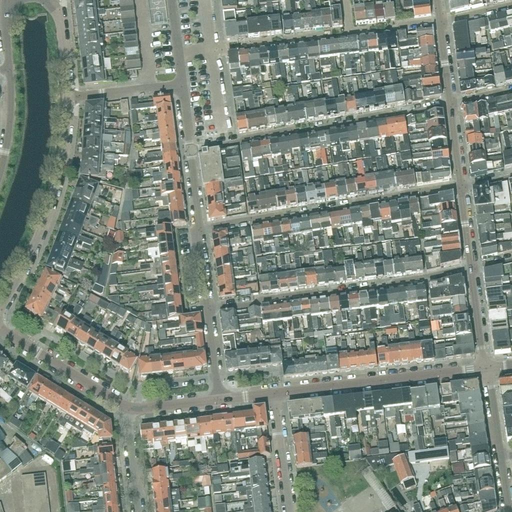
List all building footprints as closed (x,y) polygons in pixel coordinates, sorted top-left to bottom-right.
[(77,15),(99,12),(97,0),(76,2),(76,8),(75,9),(75,13),(77,14),(77,15)] [(237,5),(247,4),(246,0),(243,0),(237,0),(232,1),(222,1),(223,11),(237,11),(237,5)] [(310,3),(309,0),(299,0),(300,3),(305,3),(306,16),(301,16),(303,32),(313,31),(310,3)] [(315,6),(314,6),(312,0),(309,0),(310,3),(313,31),(322,30),(321,14),(316,15),(315,6)] [(364,9),(359,9),(358,0),(352,0),(356,26),(366,25),(364,9)] [(374,8),(369,8),(367,0),(362,0),(364,9),(366,25),(376,23),(374,8)] [(383,6),(379,7),(377,0),(372,0),(374,8),(376,23),(385,22),(383,6)] [(393,5),(388,5),(387,0),(382,0),(383,6),(385,22),(395,21),(393,5)] [(404,10),(413,9),(430,7),(428,0),(412,0),(413,3),(403,4),(404,10)] [(451,14),(482,7),(481,0),(471,0),(465,1),(449,3),(451,14)] [(284,34),(293,33),(291,8),(290,3),(290,2),(285,2),(287,18),(282,18),(284,34)] [(296,8),(295,8),(294,2),(290,3),(291,8),(293,33),(303,32),(301,16),(296,17),(296,8)] [(332,29),(329,6),(329,4),(324,4),(325,13),(321,14),(322,30),(332,29)] [(341,9),(335,10),(335,5),(329,6),(332,29),(343,27),(341,9)] [(415,19),(431,17),(430,7),(413,9),(415,19)] [(122,22),(135,20),(134,8),(121,10),(122,22)] [(280,19),(273,20),(272,10),(267,11),(269,20),(271,36),(282,35),(280,19)] [(100,18),(105,17),(104,12),(99,12),(77,15),(78,20),(76,21),(77,25),(78,26),(78,27),(100,24),(100,18)] [(238,40),(236,24),(234,13),(223,14),(227,41),(238,40)] [(258,22),(251,22),(250,13),(245,14),(249,39),(260,37),(258,22)] [(238,40),(249,39),(245,14),(241,14),(242,23),(236,24),(238,40)] [(511,45),(511,41),(510,37),(505,16),(496,18),(500,32),(503,31),(508,49),(511,47),(511,45)] [(504,49),(500,32),(496,18),(487,20),(490,34),(495,33),(497,43),(491,44),(493,52),(504,49)] [(123,34),(136,32),(135,20),(122,22),(123,34)] [(260,37),(271,36),(269,20),(258,22),(260,37)] [(480,30),(485,30),(484,21),(454,28),(452,30),(455,47),(469,45),(475,45),(474,35),(480,35),(480,30)] [(80,39),(102,36),(100,24),(78,27),(79,32),(78,33),(78,37),(80,38),(80,39)] [(399,45),(407,44),(434,40),(433,30),(416,32),(417,37),(406,39),(405,34),(398,35),(399,45)] [(125,46),(138,44),(136,32),(123,34),(125,46)] [(393,52),(398,51),(396,35),(386,36),(390,64),(395,64),(393,52)] [(102,43),(103,43),(103,36),(102,36),(80,39),(80,40),(79,41),(79,45),(81,46),(81,51),(99,49),(103,49),(102,43)] [(390,64),(386,36),(377,37),(379,53),(383,53),(385,65),(386,72),(391,71),(390,64)] [(371,74),(376,73),(375,64),(374,58),(379,57),(379,53),(377,37),(367,39),(370,65),(371,74)] [(370,65),(367,39),(357,40),(359,56),(364,55),(365,65),(367,74),(371,74),(370,65)] [(352,77),(356,76),(355,71),(356,71),(355,66),(358,63),(360,62),(359,56),(357,40),(347,41),(350,65),(352,76),(352,77)] [(419,52),(435,50),(434,40),(407,44),(408,49),(419,47),(419,52)] [(350,65),(347,41),(337,42),(339,58),(344,57),(347,77),(352,76),(350,65)] [(336,72),(336,67),(335,59),(339,58),(337,42),(328,43),(331,68),(332,75),(332,79),(342,78),(341,71),(336,72)] [(321,69),(326,68),(331,68),(328,43),(318,44),(321,69)] [(126,58),(139,57),(138,44),(125,46),(126,58)] [(313,61),(318,60),(317,45),(306,46),(308,62),(309,70),(314,70),(313,61)] [(456,56),(470,55),(476,54),(475,45),(469,45),(455,47),(456,56)] [(302,84),(306,83),(305,75),(304,62),(308,62),(306,46),(297,47),(301,76),(302,84)] [(296,76),(301,76),(297,47),(287,48),(289,64),(294,63),(296,76)] [(282,87),(287,86),(284,65),(289,64),(287,48),(278,49),(281,74),(281,78),(282,87)] [(104,55),(100,56),(99,49),(81,51),(81,52),(80,53),(80,57),(82,58),(82,63),(104,61),(104,55)] [(281,74),(278,49),(268,50),(270,66),(275,66),(277,78),(281,78),(281,74)] [(265,67),(270,66),(268,50),(258,52),(261,76),(265,75),(265,67)] [(416,63),(436,60),(435,50),(419,52),(408,53),(409,58),(416,58),(416,63)] [(262,84),(261,76),(258,52),(248,53),(252,78),(256,78),(257,85),(262,84)] [(490,56),(490,54),(490,52),(476,54),(470,55),(456,56),(457,66),(475,63),(474,58),(490,56)] [(247,79),(252,78),(248,53),(239,54),(241,76),(246,76),(247,79)] [(241,76),(239,54),(228,55),(231,75),(236,75),(237,84),(242,84),(241,76)] [(496,88),(506,85),(501,61),(500,56),(499,56),(499,54),(494,55),(496,65),(492,66),(495,80),(496,88)] [(507,69),(505,60),(504,55),(500,56),(501,61),(506,85),(511,84),(511,71),(511,68),(507,69)] [(127,65),(140,64),(139,57),(126,58),(127,65)] [(422,72),(438,70),(436,60),(416,63),(408,63),(408,65),(410,65),(410,68),(421,67),(422,72)] [(84,75),(106,73),(104,61),(82,63),(83,64),(81,65),(82,69),(83,70),(84,75)] [(458,75),(473,73),(472,68),(485,67),(485,62),(475,63),(457,66),(458,75)] [(128,72),(141,71),(140,64),(127,65),(128,72)] [(410,83),(439,80),(438,70),(422,72),(421,72),(421,77),(409,78),(410,83)] [(397,90),(396,80),(394,72),(390,73),(391,81),(396,107),(405,106),(402,89),(397,90)] [(106,80),(106,73),(84,75),(84,76),(83,77),(83,81),(85,82),(85,87),(107,84),(112,84),(112,79),(106,80)] [(396,107),(391,81),(390,73),(384,74),(386,85),(388,85),(389,91),(384,92),(387,109),(396,107)] [(473,78),(473,74),(458,76),(459,84),(482,81),(493,80),(493,75),(473,78)] [(357,87),(355,78),(351,79),(352,87),(357,114),(366,112),(363,96),(359,97),(357,87)] [(423,92),(440,89),(439,80),(410,83),(410,89),(423,87),(423,92)] [(485,90),(494,88),(493,80),(482,81),(459,84),(461,96),(477,92),(476,87),(483,86),(483,87),(485,87),(485,90)] [(344,100),(340,101),(336,81),(332,82),(333,92),(338,117),(347,116),(344,100)] [(383,92),(378,93),(376,83),(372,84),(377,111),(386,109),(383,92)] [(368,112),(377,111),(372,84),(368,85),(369,95),(365,96),(368,112)] [(304,106),(299,107),(296,87),(291,88),(298,124),(307,123),(304,107),(304,106)] [(347,116),(357,114),(352,87),(347,88),(349,99),(344,100),(347,116)] [(298,124),(291,88),(282,89),(283,94),(288,94),(290,109),(285,109),(288,126),(298,124)] [(439,100),(441,98),(440,89),(423,92),(405,94),(407,105),(439,100)] [(271,90),(264,91),(265,94),(267,94),(270,112),(265,113),(265,114),(268,129),(277,128),(273,101),(271,90)] [(279,111),(277,101),(275,90),(271,90),(273,101),(277,128),(286,126),(284,110),(279,111)] [(318,105),(316,94),(316,91),(311,92),(312,95),(316,121),(326,119),(323,104),(318,105)] [(260,115),(259,106),(258,99),(263,99),(261,92),(252,93),(254,107),(259,131),(268,129),(265,114),(260,115)] [(328,119),(338,117),(333,92),(329,92),(330,102),(325,103),(328,119)] [(254,107),(252,93),(242,95),(244,102),(249,101),(250,108),(251,116),(246,117),(249,133),(259,131),(254,107)] [(307,123),(316,121),(312,95),(307,96),(309,106),(304,107),(307,123)] [(171,99),(170,98),(170,97),(153,99),(154,105),(137,107),(137,101),(130,102),(132,112),(156,109),(171,107),(171,104),(172,103),(171,99)] [(238,134),(239,134),(249,133),(246,117),(243,98),(238,99),(241,118),(236,118),(238,134)] [(511,122),(511,121),(507,100),(499,102),(500,115),(505,114),(508,128),(503,130),(504,133),(511,131),(511,122)] [(499,127),(498,116),(497,102),(487,104),(489,118),(493,117),(495,130),(489,131),(490,135),(500,134),(499,127)] [(109,120),(109,112),(106,112),(107,104),(86,107),(86,112),(85,113),(85,116),(86,117),(86,119),(109,120)] [(482,137),(490,136),(490,135),(489,131),(486,104),(476,107),(478,122),(483,121),(484,130),(481,131),(482,137)] [(145,125),(158,123),(173,121),(171,107),(156,109),(157,116),(144,118),(145,125)] [(480,136),(478,122),(476,107),(469,108),(464,110),(463,110),(463,111),(463,112),(465,131),(470,130),(469,122),(472,122),(473,132),(466,133),(466,138),(480,136)] [(444,123),(443,115),(441,114),(414,118),(406,120),(408,128),(419,127),(444,123)] [(116,121),(109,120),(86,119),(85,124),(84,125),(84,128),(85,129),(85,131),(105,132),(105,125),(116,126),(116,121)] [(400,154),(410,153),(405,120),(395,122),(398,137),(403,136),(404,147),(399,147),(400,154)] [(147,138),(160,136),(175,134),(173,121),(158,123),(159,131),(146,133),(147,138)] [(393,138),(398,137),(395,122),(386,123),(391,156),(395,155),(393,138)] [(385,157),(386,157),(391,156),(386,123),(377,125),(379,141),(384,140),(386,151),(381,152),(382,157),(385,157)] [(427,135),(445,133),(444,123),(419,127),(420,132),(427,131),(427,135)] [(372,142),(378,141),(375,125),(366,127),(371,159),(375,159),(376,159),(376,158),(381,157),(382,157),(381,152),(374,153),(372,142)] [(371,159),(366,127),(356,128),(359,144),(364,143),(366,155),(361,156),(362,161),(371,159)] [(361,156),(359,144),(356,128),(347,130),(350,146),(355,145),(358,162),(362,161),(361,156)] [(343,164),(348,163),(346,154),(351,153),(350,146),(347,130),(338,131),(343,164)] [(117,133),(105,132),(85,131),(84,136),(83,137),(83,140),(84,141),(84,143),(101,144),(101,137),(117,138),(117,133)] [(343,164),(338,131),(328,133),(331,149),(336,148),(338,158),(332,159),(334,166),(343,164)] [(324,150),(330,149),(327,133),(317,135),(322,161),(323,167),(327,167),(324,150)] [(447,142),(445,133),(427,135),(414,137),(409,138),(410,142),(417,141),(428,140),(429,145),(447,142)] [(160,136),(147,138),(144,138),(144,142),(152,141),(152,143),(161,141),(162,149),(177,147),(175,134),(160,136)] [(322,161),(317,135),(308,137),(311,152),(316,152),(318,161),(317,162),(318,164),(315,165),(316,169),(323,167),(322,161)] [(500,145),(499,135),(494,136),(494,140),(483,142),(483,137),(466,140),(468,149),(492,146),(500,145)] [(511,168),(511,158),(509,146),(507,138),(507,135),(503,136),(505,147),(506,155),(503,155),(505,170),(511,168)] [(308,163),(306,153),(311,152),(308,137),(299,138),(303,164),(304,170),(313,168),(312,163),(308,163)] [(304,170),(303,164),(299,138),(289,140),(292,156),(297,155),(300,171),(304,170)] [(284,173),(288,173),(287,161),(291,160),(288,140),(279,142),(284,173)] [(284,174),(279,142),(269,143),(272,159),(277,158),(279,168),(274,169),(275,175),(284,174)] [(432,154),(448,152),(447,142),(429,145),(411,147),(412,152),(431,150),(432,154)] [(115,145),(101,144),(84,143),(84,147),(82,147),(82,153),(83,153),(83,155),(103,156),(103,149),(115,150),(115,145)] [(267,160),(272,159),(269,143),(260,145),(264,171),(265,177),(270,176),(267,160)] [(264,171),(260,145),(250,147),(253,162),(257,162),(260,178),(265,177),(264,171)] [(469,158),(485,156),(484,152),(501,149),(500,145),(492,146),(468,149),(469,158)] [(147,161),(151,160),(178,157),(177,153),(178,152),(178,149),(177,148),(177,147),(162,149),(162,154),(147,156),(147,161)] [(255,173),(253,162),(250,147),(240,148),(243,164),(248,163),(250,174),(250,175),(245,176),(245,180),(256,178),(255,173)] [(203,189),(206,189),(243,182),(238,149),(202,155),(203,159),(199,159),(203,189)] [(433,164),(449,162),(448,152),(432,154),(413,157),(413,162),(432,159),(433,164)] [(102,168),(103,156),(83,155),(83,160),(82,161),(82,164),(82,165),(82,166),(102,168)] [(408,172),(407,164),(407,163),(412,162),(411,155),(400,156),(402,165),(406,189),(416,187),(413,172),(408,172)] [(406,189),(402,165),(400,156),(396,157),(399,174),(394,175),(396,190),(406,189)] [(493,159),(485,160),(485,156),(469,158),(470,169),(494,164),(493,159)] [(151,160),(147,161),(144,161),(145,166),(163,163),(164,169),(179,167),(179,164),(180,164),(179,161),(178,161),(178,157),(151,160)] [(377,194),(387,192),(381,157),(376,158),(376,159),(375,159),(371,159),(372,163),(376,162),(378,177),(374,178),(377,194)] [(394,175),(389,176),(386,157),(385,157),(382,157),(381,157),(387,192),(396,190),(394,175)] [(370,178),(368,170),(369,170),(368,168),(372,168),(371,161),(362,162),(368,195),(377,194),(374,178),(370,178)] [(357,197),(368,195),(362,162),(357,163),(360,180),(355,181),(357,197)] [(450,172),(449,162),(433,164),(422,165),(423,170),(426,170),(427,175),(434,174),(450,172)] [(471,178),(503,170),(502,162),(494,164),(470,169),(471,178)] [(350,182),(348,172),(347,165),(342,166),(343,173),(348,199),(357,197),(355,181),(350,182)] [(114,168),(102,168),(82,166),(82,172),(81,173),(81,176),(82,177),(82,178),(106,180),(106,173),(113,174),(114,168)] [(348,199),(343,173),(342,166),(338,166),(341,184),(336,184),(338,200),(348,199)] [(180,168),(179,169),(179,167),(164,169),(165,174),(153,176),(153,180),(180,177),(180,172),(181,172),(180,168)] [(326,173),(325,168),(321,169),(322,176),(326,202),(336,200),(334,185),(328,186),(326,173)] [(317,204),(326,202),(322,176),(321,169),(316,170),(317,177),(319,187),(314,188),(317,204)] [(309,189),(308,181),(306,172),(302,172),(307,205),(317,204),(314,188),(309,189)] [(449,182),(451,179),(450,172),(434,174),(427,175),(416,176),(417,187),(449,182)] [(298,207),(307,205),(302,174),(298,175),(299,184),(294,185),(295,191),(298,207)] [(182,179),(181,179),(180,177),(153,180),(154,185),(166,183),(167,188),(182,186),(182,185),(182,179)] [(270,195),(269,188),(267,178),(263,179),(269,212),(278,210),(276,195),(270,195)] [(259,214),(269,212),(263,179),(259,179),(260,189),(261,197),(256,198),(259,214)] [(98,188),(81,181),(80,183),(79,183),(78,187),(78,188),(77,192),(94,199),(98,200),(102,190),(98,188)] [(226,190),(243,187),(243,182),(206,189),(207,194),(206,195),(206,198),(207,199),(208,199),(223,197),(227,196),(226,190)] [(295,191),(290,192),(289,184),(284,185),(288,209),(298,207),(295,191)] [(475,210),(510,206),(507,184),(504,184),(473,192),(475,210)] [(259,214),(256,198),(254,185),(249,186),(251,199),(246,199),(249,215),(259,214)] [(278,210),(288,209),(284,185),(279,185),(281,194),(276,195),(278,210)] [(183,188),(182,188),(182,186),(167,188),(167,194),(155,195),(156,200),(183,196),(182,192),(183,192),(183,188)] [(94,199),(77,192),(75,197),(74,197),(72,201),(73,202),(72,203),(90,210),(93,203),(104,207),(106,203),(98,200),(94,199)] [(124,204),(132,203),(132,193),(126,194),(124,204)] [(209,210),(224,208),(231,207),(230,203),(231,202),(231,201),(234,200),(234,195),(227,196),(223,197),(208,199),(208,205),(207,205),(208,210),(209,210)] [(421,211),(455,207),(453,195),(437,198),(420,201),(421,211)] [(184,200),(183,196),(156,200),(156,204),(162,203),(163,209),(169,208),(184,206),(184,204),(185,204),(184,200)] [(414,240),(419,239),(416,221),(421,220),(418,201),(408,203),(412,226),(414,240)] [(86,221),(90,210),(72,203),(72,205),(71,205),(69,208),(70,210),(68,214),(86,221)] [(122,214),(129,213),(133,213),(132,203),(124,204),(122,214)] [(412,226),(408,203),(398,204),(401,219),(402,224),(407,223),(407,227),(412,226)] [(393,234),(398,234),(396,225),(402,224),(401,219),(398,204),(388,206),(392,229),(393,234)] [(210,222),(226,219),(225,213),(234,211),(239,210),(239,205),(231,207),(224,208),(209,210),(210,216),(208,216),(209,221),(210,221),(210,222)] [(185,208),(184,207),(184,206),(169,208),(170,213),(158,215),(158,219),(186,216),(185,212),(186,211),(185,208)] [(382,231),(392,229),(388,206),(379,207),(381,222),(382,231)] [(506,214),(511,213),(510,206),(475,210),(477,220),(498,217),(498,212),(505,211),(506,214)] [(117,220),(119,209),(118,208),(115,207),(111,218),(117,220)] [(376,223),(381,222),(379,207),(369,209),(372,230),(374,237),(378,237),(377,232),(378,231),(376,223)] [(423,221),(440,219),(456,217),(455,207),(421,211),(423,221)] [(363,234),(368,233),(368,231),(372,230),(369,209),(360,211),(362,226),(363,234)] [(359,240),(359,235),(357,226),(362,226),(360,211),(350,212),(353,231),(354,234),(356,247),(365,245),(364,239),(359,240)] [(341,214),(339,214),(341,229),(343,229),(344,237),(345,241),(343,241),(344,247),(351,247),(351,245),(350,245),(349,235),(354,234),(353,231),(350,212),(341,214)] [(129,213),(122,214),(119,224),(130,223),(129,213)] [(82,232),(86,221),(68,214),(67,219),(65,219),(64,223),(65,224),(64,225),(82,232)] [(338,241),(338,238),(336,230),(341,229),(339,214),(329,216),(331,231),(333,239),(334,248),(344,247),(343,241),(338,241)] [(187,220),(186,220),(186,216),(158,219),(159,224),(171,222),(172,228),(187,226),(187,224),(188,223),(187,220)] [(324,249),(329,248),(327,239),(326,232),(331,231),(329,216),(319,218),(323,240),(324,249)] [(511,225),(510,220),(510,216),(498,217),(477,220),(478,229),(494,227),(493,222),(503,221),(504,226),(511,225)] [(457,226),(456,217),(440,219),(440,223),(422,226),(422,230),(441,228),(457,226)] [(323,240),(319,218),(309,219),(313,240),(318,239),(320,250),(324,249),(323,240)] [(300,221),(299,221),(302,236),(303,236),(307,235),(309,244),(310,252),(315,252),(313,243),(313,240),(309,219),(301,221),(300,221)] [(299,243),(303,242),(302,236),(299,221),(290,222),(292,238),(295,254),(301,254),(299,243)] [(285,251),(289,250),(287,238),(292,238),(290,222),(280,224),(283,239),(285,251)] [(280,250),(279,248),(278,240),(283,239),(280,224),(271,226),(273,241),(275,249),(276,255),(284,253),(284,249),(280,250)] [(91,248),(93,243),(79,238),(82,232),(64,225),(63,227),(62,227),(61,230),(62,232),(60,236),(83,245),(91,248)] [(511,234),(511,229),(511,225),(504,226),(494,227),(478,229),(479,239),(495,237),(494,232),(504,230),(505,235),(511,234)] [(266,256),(270,255),(272,255),(271,249),(275,249),(273,241),(271,226),(261,227),(264,242),(266,256)] [(431,239),(441,238),(458,236),(457,226),(441,228),(442,233),(431,234),(431,239)] [(259,243),(264,242),(261,227),(251,229),(256,257),(261,257),(259,243)] [(173,232),(171,232),(171,228),(145,231),(146,236),(147,236),(148,241),(147,241),(157,240),(172,238),(172,237),(173,236),(173,232)] [(239,231),(227,233),(212,236),(212,237),(212,238),(212,241),(213,242),(213,245),(240,240),(239,231)] [(115,244),(116,235),(109,232),(106,241),(115,244)] [(116,235),(115,244),(115,246),(124,244),(123,234),(119,235),(116,235)] [(495,241),(511,239),(511,234),(505,235),(495,237),(479,239),(480,248),(496,246),(495,241)] [(81,249),(83,245),(60,236),(58,241),(57,241),(56,245),(56,246),(56,247),(73,254),(76,247),(81,249)] [(442,248),(460,246),(458,236),(441,238),(442,243),(431,244),(431,245),(424,246),(424,250),(442,248)] [(174,240),(172,239),(172,238),(157,240),(158,245),(147,247),(148,251),(173,248),(173,244),(174,243),(174,240)] [(229,247),(241,245),(240,240),(213,245),(214,248),(213,250),(213,252),(214,253),(215,254),(229,252),(229,247)] [(416,259),(415,250),(415,248),(420,248),(419,242),(409,243),(413,275),(423,273),(421,258),(416,259)] [(394,277),(404,276),(402,260),(401,252),(400,243),(394,243),(396,253),(397,261),(392,262),(394,277)] [(413,275),(409,243),(400,244),(401,249),(405,249),(405,252),(406,260),(402,260),(404,276),(413,275)] [(385,278),(394,277),(392,262),(391,254),(390,244),(385,245),(387,255),(388,263),(383,264),(385,278)] [(482,259),(511,252),(511,244),(496,246),(480,248),(481,259),(482,259)] [(425,259),(461,255),(460,246),(442,248),(443,252),(424,254),(425,259)] [(69,265),(73,254),(56,247),(55,249),(54,249),(53,252),(53,254),(51,258),(69,265)] [(385,278),(383,264),(381,247),(376,247),(379,264),(374,265),(376,280),(385,278)] [(175,252),(174,252),(173,248),(148,251),(149,256),(160,255),(160,260),(175,258),(174,256),(176,255),(175,252)] [(323,262),(322,253),(322,251),(314,252),(314,256),(318,255),(319,265),(314,265),(317,287),(327,286),(323,262)] [(242,254),(230,256),(229,252),(215,254),(215,256),(214,257),(214,259),(215,260),(216,263),(242,259),(242,254)] [(328,263),(333,262),(331,252),(322,253),(323,262),(327,286),(336,285),(334,269),(329,270),(328,263)] [(301,274),(300,265),(299,259),(304,258),(303,254),(293,255),(296,275),(298,290),(307,289),(305,273),(301,274)] [(367,266),(363,266),(365,281),(374,280),(376,280),(374,265),(372,265),(371,257),(371,254),(366,254),(366,257),(367,266)] [(111,266),(118,265),(122,265),(124,255),(113,256),(111,266)] [(356,282),(365,281),(363,266),(362,255),(357,256),(357,258),(358,263),(353,264),(356,282)] [(459,265),(462,262),(461,255),(425,259),(427,273),(432,271),(443,269),(459,265)] [(109,267),(111,258),(105,256),(102,265),(109,267)] [(291,276),(290,267),(289,256),(284,257),(286,267),(289,291),(298,290),(296,275),(291,276)] [(310,273),(305,273),(307,289),(308,289),(310,288),(317,287),(314,265),(314,262),(313,256),(308,257),(309,262),(310,273)] [(279,292),(289,291),(286,267),(284,257),(280,257),(282,277),(277,278),(279,292)] [(81,274),(83,270),(73,266),(69,265),(51,258),(50,263),(48,263),(47,267),(48,268),(47,269),(64,276),(64,278),(68,280),(69,277),(74,271),(81,274)] [(176,260),(175,259),(175,258),(160,260),(154,261),(155,266),(140,268),(141,272),(161,270),(162,271),(176,269),(175,264),(177,263),(176,260)] [(217,272),(232,270),(231,266),(243,264),(242,259),(216,263),(216,267),(215,268),(216,270),(217,271),(217,272)] [(267,270),(265,259),(256,260),(257,266),(262,265),(264,279),(259,280),(261,295),(270,294),(267,270)] [(337,269),(334,269),(335,279),(336,285),(338,285),(346,284),(343,261),(343,260),(339,260),(340,269),(337,269)] [(353,264),(349,265),(349,260),(343,261),(346,284),(356,282),(353,264)] [(83,270),(84,266),(74,262),(73,266),(83,270)] [(118,265),(111,266),(110,276),(117,275),(118,265)] [(272,276),(272,269),(271,265),(266,265),(267,270),(270,294),(279,292),(277,278),(277,275),(272,276)] [(484,283),(511,279),(511,266),(483,273),(484,283)] [(178,274),(177,273),(176,269),(162,271),(151,273),(152,278),(162,276),(163,282),(177,280),(177,278),(178,277),(178,274)] [(218,281),(233,279),(245,278),(244,273),(232,275),(232,270),(217,272),(217,274),(216,275),(217,277),(218,278),(218,281)] [(65,294),(67,290),(62,288),(62,287),(59,286),(62,280),(46,271),(45,273),(44,273),(42,276),(43,278),(41,281),(57,290),(65,294)] [(108,288),(117,287),(116,277),(110,278),(108,288)] [(464,282),(462,282),(462,278),(447,282),(433,285),(429,286),(430,294),(465,289),(464,282)] [(246,282),(234,284),(233,279),(218,281),(218,283),(218,284),(218,287),(219,287),(219,290),(246,287),(246,282)] [(486,293),(511,289),(511,279),(484,283),(486,293)] [(136,295),(153,293),(179,290),(178,286),(179,285),(179,281),(178,281),(177,280),(163,282),(157,282),(158,288),(136,291),(136,295)] [(57,290),(41,281),(41,282),(40,281),(37,286),(38,286),(36,291),(52,299),(60,304),(64,306),(67,302),(54,295),(57,290)] [(255,296),(259,295),(257,285),(246,287),(219,290),(220,294),(219,294),(219,299),(220,299),(221,300),(235,298),(235,293),(250,291),(251,296),(255,296)] [(420,323),(425,322),(423,310),(428,310),(425,287),(415,289),(419,315),(419,318),(420,323)] [(100,297),(102,295),(103,293),(95,288),(92,293),(100,297)] [(419,315),(415,289),(405,290),(407,306),(408,311),(413,311),(414,316),(414,319),(419,318),(419,315)] [(450,301),(466,299),(465,289),(430,294),(431,303),(450,301)] [(511,299),(511,289),(486,293),(487,304),(511,299)] [(181,297),(181,294),(179,293),(179,290),(153,293),(154,297),(159,297),(160,302),(165,301),(180,300),(180,298),(181,297)] [(400,325),(405,324),(404,317),(403,306),(407,306),(405,290),(396,291),(398,307),(399,316),(400,325)] [(46,309),(52,299),(36,291),(34,295),(32,296),(31,298),(31,300),(31,301),(46,309)] [(394,316),(393,308),(398,307),(396,291),(386,292),(391,326),(400,325),(399,316),(394,316)] [(391,326),(386,292),(377,294),(378,309),(379,310),(383,309),(385,319),(380,319),(381,330),(391,328),(391,326)] [(371,322),(375,322),(374,309),(378,309),(377,294),(367,295),(371,322)] [(358,296),(357,296),(359,311),(364,310),(365,318),(366,326),(371,326),(371,322),(370,318),(367,295),(358,296)] [(97,307),(101,301),(91,296),(88,302),(97,307)] [(351,328),(356,327),(355,318),(360,318),(359,311),(357,296),(348,298),(350,313),(351,320),(351,328)] [(120,307),(119,297),(107,299),(107,301),(120,307)] [(345,313),(350,313),(348,298),(338,299),(342,328),(347,328),(345,313)] [(342,328),(338,299),(328,300),(330,315),(335,314),(337,328),(332,328),(333,334),(340,333),(342,333),(342,328)] [(432,313),(442,312),(467,309),(466,299),(450,301),(451,306),(442,307),(432,308),(432,313)] [(489,315),(510,312),(509,307),(511,306),(511,299),(487,304),(489,315)] [(152,313),(156,313),(181,309),(181,306),(182,305),(182,301),(180,301),(180,300),(165,301),(166,307),(151,309),(152,313)] [(53,313),(46,309),(31,301),(28,306),(27,306),(25,308),(26,310),(25,311),(41,320),(44,313),(51,317),(47,323),(50,325),(53,327),(59,316),(53,313)] [(108,311),(111,306),(101,301),(97,307),(106,312),(107,311),(108,311)] [(318,333),(317,326),(316,318),(320,317),(318,301),(309,303),(314,338),(323,337),(323,333),(318,333)] [(309,303),(299,304),(301,319),(306,318),(308,332),(304,333),(305,339),(314,338),(309,303)] [(118,316),(121,310),(112,305),(111,306),(108,311),(118,316)] [(67,336),(76,322),(82,310),(77,307),(73,314),(68,311),(67,311),(56,329),(58,330),(58,331),(61,333),(62,333),(67,336)] [(275,343),(280,342),(277,323),(281,323),(279,307),(270,308),(273,332),(274,334),(275,343)] [(273,332),(270,308),(261,309),(263,325),(268,324),(269,338),(265,339),(266,344),(275,343),(273,332)] [(183,317),(184,317),(183,313),(182,313),(181,309),(156,313),(152,313),(152,318),(162,317),(162,322),(179,320),(183,319),(183,317)] [(247,322),(261,320),(259,309),(256,310),(248,311),(249,317),(237,319),(236,312),(220,314),(220,316),(220,317),(220,319),(221,320),(222,325),(247,322)] [(469,318),(467,309),(442,312),(432,313),(433,318),(452,316),(453,320),(469,318)] [(127,313),(124,311),(121,310),(118,316),(123,320),(127,313)] [(511,317),(510,318),(510,312),(489,315),(490,325),(511,322),(511,317)] [(163,332),(168,331),(180,329),(186,329),(201,327),(200,317),(183,319),(179,320),(179,325),(162,327),(163,332)] [(76,341),(90,320),(87,318),(82,325),(76,322),(67,336),(67,337),(71,340),(72,339),(76,341)] [(454,330),(470,328),(469,318),(453,320),(441,322),(442,327),(454,325),(454,330)] [(88,329),(93,321),(90,320),(76,341),(80,344),(80,345),(83,347),(85,346),(85,347),(94,333),(88,329)] [(238,328),(248,327),(247,322),(222,325),(222,331),(222,332),(222,334),(223,334),(223,336),(232,335),(239,334),(238,328)] [(511,322),(490,325),(492,335),(508,333),(507,328),(511,327),(511,322)] [(419,332),(430,330),(429,323),(418,325),(419,332)] [(95,353),(104,339),(98,335),(102,329),(98,327),(94,333),(85,347),(89,349),(88,350),(93,353),(94,352),(95,353)] [(175,340),(196,337),(202,336),(201,327),(186,329),(180,329),(180,334),(175,335),(175,340)] [(455,340),(471,338),(470,328),(454,330),(442,332),(443,337),(455,335),(455,340)] [(103,358),(118,334),(114,331),(108,342),(104,339),(95,353),(95,355),(98,356),(100,356),(103,358)] [(511,332),(508,333),(492,335),(493,345),(511,342),(511,332)] [(116,347),(123,336),(118,334),(103,358),(106,360),(107,361),(109,363),(111,363),(112,363),(120,349),(116,347)] [(415,346),(414,343),(415,343),(414,334),(408,335),(410,347),(411,356),(412,364),(417,363),(418,364),(420,364),(421,362),(423,362),(421,345),(415,346)] [(235,343),(235,340),(235,337),(223,338),(224,346),(230,345),(231,353),(225,354),(227,372),(229,372),(230,372),(232,372),(233,371),(238,371),(237,355),(236,352),(235,343)] [(389,356),(388,349),(387,338),(382,339),(383,350),(377,351),(378,356),(379,368),(381,367),(381,368),(385,368),(385,367),(390,366),(389,356)] [(445,346),(446,351),(473,347),(471,338),(455,340),(456,344),(445,346)] [(377,368),(376,356),(374,340),(369,341),(370,352),(365,353),(367,369),(368,369),(370,370),(372,369),(373,368),(377,368)] [(367,369),(365,353),(364,341),(359,342),(361,354),(356,354),(358,370),(359,370),(359,371),(364,370),(364,369),(367,369)] [(120,368),(134,346),(135,344),(131,342),(125,352),(120,349),(112,363),(112,364),(113,365),(115,367),(117,367),(120,368)] [(510,348),(511,348),(511,342),(493,345),(495,355),(510,353),(510,348)] [(358,370),(356,354),(355,343),(350,343),(351,355),(347,355),(349,371),(350,371),(350,372),(355,371),(358,370)] [(269,348),(268,344),(258,346),(258,350),(259,353),(260,368),(262,368),(263,368),(265,368),(266,367),(271,367),(270,351),(269,348)] [(349,371),(347,355),(346,344),(341,344),(342,356),(338,356),(340,373),(341,372),(341,373),(345,373),(345,372),(349,371)] [(433,352),(433,347),(432,344),(421,345),(423,362),(423,363),(434,362),(433,352)] [(206,368),(205,356),(203,345),(197,346),(198,354),(193,355),(195,371),(196,371),(197,371),(200,371),(201,370),(202,370),(202,368),(206,368)] [(135,353),(138,348),(134,346),(120,368),(123,370),(124,372),(126,374),(128,373),(129,374),(138,360),(131,355),(133,352),(135,353)] [(434,362),(443,361),(443,357),(447,357),(446,351),(445,346),(433,347),(433,352),(434,362)] [(283,365),(282,363),(282,356),(281,347),(275,348),(275,351),(270,351),(271,367),(273,366),(274,367),(276,367),(277,366),(283,365)] [(412,364),(411,356),(410,347),(399,348),(400,356),(401,365),(402,365),(402,366),(407,365),(407,364),(412,364)] [(443,357),(443,361),(472,357),(474,355),(473,347),(446,351),(447,357),(443,357)] [(401,365),(400,356),(399,348),(388,349),(389,356),(390,366),(395,366),(395,367),(400,366),(400,365),(401,365)] [(154,360),(154,355),(153,349),(149,350),(152,376),(156,376),(158,376),(161,376),(162,375),(163,375),(161,359),(154,360)] [(289,379),(290,379),(295,378),(292,354),(292,349),(287,350),(288,360),(288,363),(282,363),(283,365),(284,379),(286,379),(287,380),(289,379)] [(146,378),(147,377),(152,376),(149,350),(144,350),(146,361),(140,361),(139,363),(141,377),(142,377),(143,378),(146,378)] [(260,368),(259,353),(258,350),(253,350),(254,353),(248,354),(250,369),(251,369),(252,370),(254,369),(255,369),(260,368)] [(250,369),(248,354),(247,351),(242,351),(243,354),(237,355),(238,371),(240,370),(241,371),(243,371),(244,370),(250,369)] [(184,372),(183,356),(182,353),(178,354),(178,356),(172,357),(174,373),(175,373),(175,374),(179,374),(179,373),(184,372)] [(193,355),(187,356),(186,353),(182,353),(183,356),(184,372),(190,371),(190,372),(194,372),(194,371),(195,371),(193,355)] [(298,362),(297,359),(297,353),(292,354),(295,378),(300,377),(301,378),(303,378),(304,377),(305,377),(303,361),(298,362)] [(320,359),(320,356),(320,353),(315,354),(318,375),(328,374),(326,358),(320,359)] [(307,376),(318,375),(315,354),(311,354),(311,360),(305,361),(307,376)] [(326,357),(326,358),(328,374),(329,374),(331,374),(333,374),(334,373),(340,373),(338,356),(338,355),(326,357)] [(2,358),(0,356),(0,372),(7,378),(9,374),(13,367),(9,363),(8,362),(7,360),(6,358),(4,358),(3,357),(2,358)] [(165,358),(165,356),(160,356),(161,359),(163,375),(168,374),(169,375),(172,374),(173,373),(174,373),(172,357),(165,358)] [(21,369),(17,366),(8,379),(14,383),(6,395),(9,398),(10,399),(10,398),(13,393),(14,392),(16,388),(17,387),(27,372),(25,371),(25,370),(23,368),(21,369)] [(28,372),(27,372),(17,387),(16,388),(14,392),(13,393),(10,398),(10,399),(12,401),(18,396),(21,391),(26,394),(36,378),(32,375),(31,374),(29,372),(28,372)] [(42,382),(38,379),(37,379),(29,393),(33,395),(30,400),(36,404),(39,399),(47,385),(46,384),(46,383),(43,381),(42,382)] [(511,379),(498,381),(500,391),(511,389),(511,379)] [(442,400),(480,394),(478,383),(440,387),(442,400)] [(50,385),(48,386),(47,385),(39,399),(48,405),(57,391),(52,388),(52,387),(50,385)] [(431,389),(430,389),(427,389),(426,390),(425,390),(425,391),(428,410),(428,411),(429,418),(435,417),(436,423),(442,422),(440,408),(439,408),(436,389),(431,389)] [(501,402),(511,400),(511,389),(500,391),(501,402)] [(424,391),(423,390),(419,390),(418,392),(410,393),(412,407),(414,417),(415,428),(423,427),(421,412),(428,411),(428,410),(425,391),(424,391)] [(0,396),(8,405),(12,401),(10,399),(9,398),(6,395),(1,391),(0,391),(0,396)] [(62,393),(61,393),(57,391),(48,405),(57,411),(66,397),(65,396),(65,395),(62,393)] [(409,392),(408,391),(404,392),(404,393),(401,393),(403,412),(404,418),(414,417),(412,407),(410,393),(410,392),(409,392)] [(401,393),(400,393),(399,392),(395,393),(395,394),(392,394),(395,419),(396,427),(401,427),(399,413),(403,412),(401,393)] [(392,394),(389,395),(388,394),(384,394),(384,395),(383,395),(386,420),(395,419),(392,394)] [(460,408),(481,405),(480,394),(442,400),(443,405),(459,402),(460,408)] [(380,396),(379,395),(375,395),(375,396),(372,397),(375,421),(376,432),(381,432),(379,415),(384,414),(381,396),(380,396)] [(369,397),(368,396),(364,396),(364,397),(363,398),(366,418),(370,417),(370,422),(372,433),(376,432),(375,421),(372,397),(369,397)] [(68,397),(67,397),(66,397),(57,411),(67,416),(75,402),(71,400),(71,398),(68,397)] [(363,398),(360,398),(359,397),(355,398),(355,399),(354,399),(353,399),(355,413),(360,413),(362,429),(367,429),(366,418),(363,398)] [(350,399),(349,398),(346,399),(345,400),(344,400),(343,400),(347,424),(352,423),(352,428),(357,427),(355,413),(353,399),(350,399)] [(340,400),(339,399),(337,400),(336,401),(332,401),(335,430),(336,437),(336,439),(341,438),(340,429),(339,419),(344,419),(342,400),(340,400)] [(511,410),(511,400),(501,402),(502,404),(503,412),(511,410)] [(332,401),(328,402),(327,401),(324,401),(323,402),(322,402),(324,419),(329,418),(332,439),(336,439),(336,437),(335,430),(332,401)] [(75,402),(67,416),(60,427),(64,430),(67,425),(72,428),(85,408),(84,407),(83,406),(81,405),(80,405),(75,402)] [(322,402),(317,403),(316,402),(313,403),(312,404),(311,404),(312,420),(321,419),(322,423),(319,423),(321,434),(326,433),(324,419),(322,402)] [(311,404),(306,404),(304,404),(302,404),(301,405),(299,405),(301,422),(310,421),(311,424),(308,425),(310,435),(314,434),(312,420),(311,404)] [(294,405),(293,405),(291,405),(289,406),(288,406),(290,423),(297,422),(297,426),(298,431),(291,432),(292,437),(303,436),(301,422),(299,405),(294,405)] [(481,405),(460,408),(449,409),(450,412),(444,412),(445,421),(455,420),(462,419),(483,416),(483,415),(482,415),(481,405)] [(86,409),(85,408),(72,428),(82,434),(84,431),(94,414),(90,411),(90,410),(87,408),(86,409)] [(267,429),(265,410),(263,409),(253,410),(254,414),(256,431),(257,435),(257,440),(259,451),(259,458),(270,457),(268,441),(262,442),(261,430),(267,429)] [(504,422),(511,421),(511,410),(503,412),(504,422)] [(100,416),(98,417),(94,414),(84,431),(93,437),(95,434),(104,420),(103,419),(102,418),(100,416)] [(245,432),(256,431),(254,414),(243,415),(245,432)] [(241,454),(240,447),(239,433),(245,432),(243,415),(232,416),(236,447),(237,455),(238,461),(249,459),(248,453),(241,454)] [(236,447),(232,416),(222,418),(224,435),(230,434),(233,456),(237,455),(236,447)] [(484,426),(483,416),(462,419),(462,423),(462,424),(467,424),(468,429),(484,426)] [(218,436),(224,435),(222,418),(211,419),(211,421),(213,438),(214,445),(219,445),(218,436)] [(13,419),(10,424),(18,429),(21,424),(13,419)] [(106,420),(105,420),(104,420),(95,434),(99,436),(99,443),(103,442),(103,441),(109,440),(112,440),(111,424),(109,423),(109,422),(106,420)] [(211,421),(210,421),(210,420),(204,420),(205,422),(199,422),(201,442),(200,442),(201,447),(201,452),(205,451),(204,442),(206,441),(206,438),(213,438),(211,421)] [(445,432),(449,431),(448,426),(456,424),(455,420),(445,421),(443,421),(445,432)] [(191,423),(190,422),(187,422),(186,424),(185,424),(187,441),(187,444),(195,443),(195,448),(201,447),(200,442),(201,442),(199,422),(191,423)] [(185,424),(184,424),(183,423),(180,423),(178,425),(174,426),(176,442),(177,451),(181,451),(180,445),(180,444),(180,442),(187,441),(185,424)] [(174,426),(173,426),(173,424),(167,425),(168,426),(163,427),(166,453),(169,452),(168,446),(169,446),(169,443),(176,442),(174,426)] [(163,427),(158,428),(157,426),(154,427),(152,428),(154,445),(160,444),(162,447),(162,453),(166,453),(163,427)] [(469,440),(486,437),(484,426),(468,429),(469,440)] [(152,428),(147,429),(146,428),(143,428),(142,429),(141,430),(143,448),(149,447),(150,450),(154,449),(154,445),(152,428)] [(17,461),(10,454),(8,452),(0,443),(6,439),(0,431),(0,457),(2,460),(12,474),(22,467),(17,461)] [(294,449),(310,447),(309,442),(325,440),(324,435),(320,436),(293,439),(294,443),(293,444),(293,447),(294,447),(294,449)] [(26,446),(20,441),(16,437),(13,441),(16,443),(8,452),(10,454),(17,461),(22,456),(26,451),(23,449),(26,446)] [(486,437),(469,440),(455,442),(456,446),(462,445),(462,447),(470,446),(471,451),(488,448),(486,437)] [(400,453),(399,447),(398,444),(389,445),(390,455),(400,453)] [(296,459),(311,457),(310,452),(326,450),(326,445),(310,447),(294,449),(295,452),(294,454),(295,456),(295,457),(296,459)] [(114,452),(113,451),(112,446),(110,446),(104,447),(94,448),(87,449),(87,454),(94,453),(95,460),(114,458),(114,456),(114,455),(114,452)] [(350,462),(362,460),(360,446),(348,448),(350,462)] [(465,463),(472,462),(489,459),(488,448),(471,451),(465,451),(466,458),(464,458),(465,463)] [(418,453),(391,456),(394,465),(401,484),(418,478),(414,468),(410,470),(408,464),(449,459),(448,449),(435,450),(424,452),(418,453)] [(28,465),(33,461),(26,451),(22,456),(28,465)] [(61,461),(63,458),(64,457),(58,453),(55,457),(61,461)] [(73,455),(70,456),(65,463),(69,463),(73,455)] [(312,462),(327,460),(327,455),(311,457),(296,459),(296,462),(295,464),(296,466),(297,467),(297,469),(312,467),(312,462)] [(23,469),(28,465),(22,456),(17,461),(22,467),(23,469)] [(394,465),(391,456),(365,460),(374,473),(394,465)] [(88,471),(115,468),(114,464),(115,463),(115,460),(114,459),(114,458),(95,460),(91,460),(92,466),(87,467),(88,471)] [(182,469),(190,468),(189,459),(185,460),(186,463),(182,464),(182,469)] [(474,473),(491,470),(489,459),(472,462),(474,473)] [(0,468),(7,478),(12,474),(2,460),(0,461),(0,468)] [(159,470),(168,469),(167,461),(158,462),(159,470)] [(265,471),(265,467),(266,466),(265,463),(264,462),(264,461),(248,463),(249,469),(238,470),(237,465),(230,466),(231,476),(239,475),(265,471)] [(70,463),(62,464),(64,474),(71,473),(70,463)] [(453,476),(461,474),(460,464),(452,465),(453,476)] [(194,477),(204,476),(203,465),(198,466),(199,471),(194,472),(194,477)] [(229,473),(228,471),(228,466),(217,467),(217,468),(217,473),(218,475),(229,473)] [(116,472),(115,471),(115,468),(88,471),(80,472),(80,476),(95,475),(95,480),(101,479),(116,478),(116,477),(117,476),(116,472)] [(375,493),(382,488),(378,483),(369,469),(362,474),(371,488),(375,493)] [(171,477),(168,478),(167,471),(152,472),(152,474),(151,475),(151,478),(153,479),(153,483),(153,484),(169,482),(178,481),(177,477),(171,478),(171,477)] [(265,471),(239,475),(227,476),(228,481),(250,478),(251,483),(267,481),(267,479),(267,474),(266,474),(265,471)] [(476,485),(493,483),(491,472),(474,474),(475,480),(467,482),(468,487),(476,485)] [(117,480),(116,479),(116,478),(101,479),(102,485),(84,487),(84,491),(117,488),(117,484),(117,483),(117,480)] [(220,478),(213,479),(214,486),(221,485),(220,478)] [(237,495),(239,495),(268,490),(267,487),(268,485),(268,483),(267,482),(267,481),(251,483),(246,484),(246,489),(241,490),(236,491),(237,495)] [(173,488),(170,489),(169,482),(153,484),(154,495),(179,492),(179,488),(173,489),(173,488)] [(494,494),(493,483),(476,485),(468,487),(469,492),(472,491),(472,497),(474,497),(478,496),(494,494)] [(220,487),(218,487),(214,487),(213,487),(214,495),(221,494),(220,487)] [(117,488),(84,491),(85,496),(103,494),(103,499),(118,498),(118,496),(119,496),(118,491),(117,491),(117,488)] [(382,488),(375,493),(387,511),(388,511),(395,507),(382,488)] [(268,493),(268,490),(239,495),(239,499),(247,498),(248,503),(253,502),(269,500),(269,499),(270,498),(269,493),(268,493)] [(156,505),(180,502),(180,499),(179,492),(154,495),(154,496),(153,497),(154,500),(155,501),(156,505)] [(458,509),(466,508),(496,503),(494,494),(478,496),(474,497),(474,502),(468,503),(457,505),(458,509)] [(103,499),(104,501),(97,502),(98,508),(92,509),(92,511),(100,511),(120,510),(119,506),(120,505),(120,502),(119,501),(118,498),(103,499)] [(457,511),(452,498),(447,500),(451,509),(446,510),(446,511),(457,511)] [(270,502),(269,501),(269,500),(253,502),(254,507),(244,509),(244,511),(252,511),(270,509),(270,506),(271,505),(270,502)] [(446,511),(446,510),(443,501),(438,503),(441,511),(446,511)] [(175,507),(181,506),(180,502),(156,505),(156,510),(155,511),(154,511),(172,511),(171,507),(175,507)] [(496,511),(497,511),(496,503),(466,508),(458,509),(459,511),(473,511),(475,511),(474,511),(496,511)]
